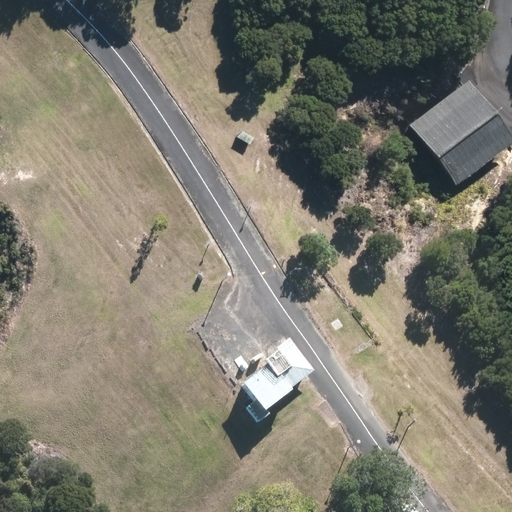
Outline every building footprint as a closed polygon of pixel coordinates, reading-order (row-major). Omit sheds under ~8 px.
[(511,136),(511,125),(470,78),(414,127),(462,180),(511,136)] [(251,137),(240,130),(235,136),(247,143),(251,137)] [(213,292),(191,329),(206,338),(228,301),(213,292)] [(260,327),(223,353),(232,367),(269,341),(260,327)] [(223,386),(250,421),(312,374),(285,338),(223,386)]
